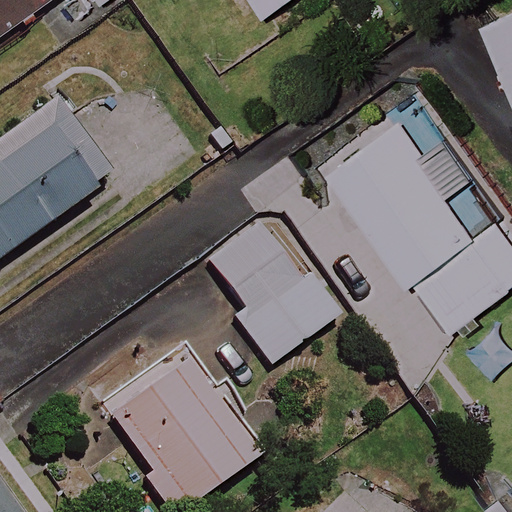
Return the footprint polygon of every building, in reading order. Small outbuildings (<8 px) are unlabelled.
[(0,0),(0,39),(53,0),(0,0)] [(293,0),(253,0),(267,19),(293,0)] [(511,13),(481,27),(511,93),(511,13)] [(0,258),(108,184),(55,106),(0,143),(0,258)] [(511,230),(424,109),(332,175),(452,342),(511,299),(511,230)] [(307,279),(236,329),(265,371),(337,321),(307,279)] [(181,511),(255,464),(180,348),(95,403),(165,511),(181,511)] [(511,389),(511,363),(503,364),(504,389),(511,389)]
